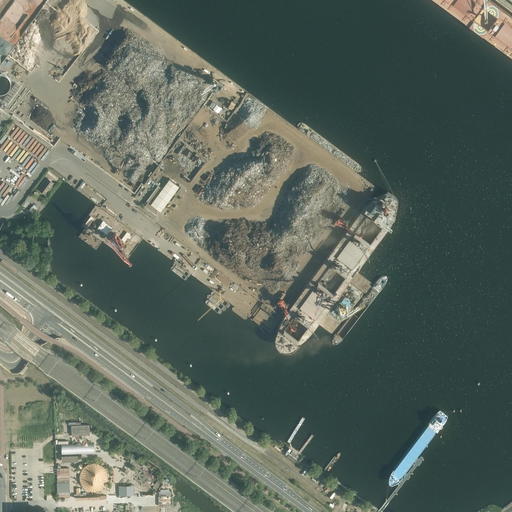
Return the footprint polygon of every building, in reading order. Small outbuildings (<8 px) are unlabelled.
[(45,194),(53,183),(47,178),(39,189),(45,194)] [(160,211),(179,186),(169,179),(162,188),(158,185),(143,205),(156,214),(159,210),(160,211)] [(78,455),(76,455),(76,454),(94,454),(94,443),(76,443),(76,444),(74,444),(74,443),(61,444),(62,455),(74,455),(62,456),(62,462),(78,461),(78,455)] [(294,458),(297,454),(292,451),(291,450),(287,455),(289,456),(293,459),(294,458)] [(97,464),(80,466),(82,480),(103,477),(103,472),(96,473),(96,475),(94,475),(94,471),(92,471),(92,467),(97,467),(97,464)] [(70,467),(57,467),(58,496),(70,496),(70,467)] [(160,488),(161,481),(156,481),(157,474),(154,474),(155,471),(144,469),(141,487),(150,488),(150,486),(160,488)] [(135,494),(135,484),(120,484),(120,495),(135,494)]
